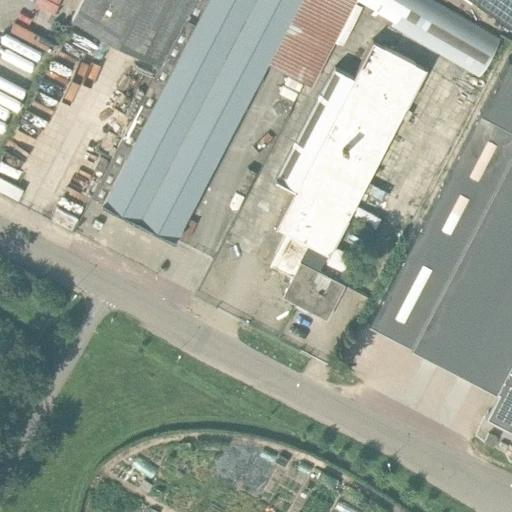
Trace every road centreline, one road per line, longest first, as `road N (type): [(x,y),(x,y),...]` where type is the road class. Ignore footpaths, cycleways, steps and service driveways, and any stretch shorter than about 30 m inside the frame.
road 1 (residential): [(511,503),(106,297)]
road 2 (unclassified): [(0,479),(106,297)]
